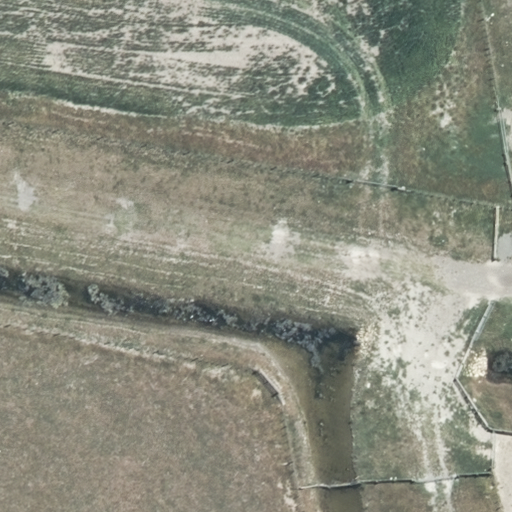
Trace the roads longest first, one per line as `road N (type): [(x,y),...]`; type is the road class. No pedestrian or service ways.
road 1 (unclassified): [(389,257),(0,191)]
road 2 (unclassified): [(389,257),(439,511)]
road 3 (unclassified): [(511,277),(389,257)]
